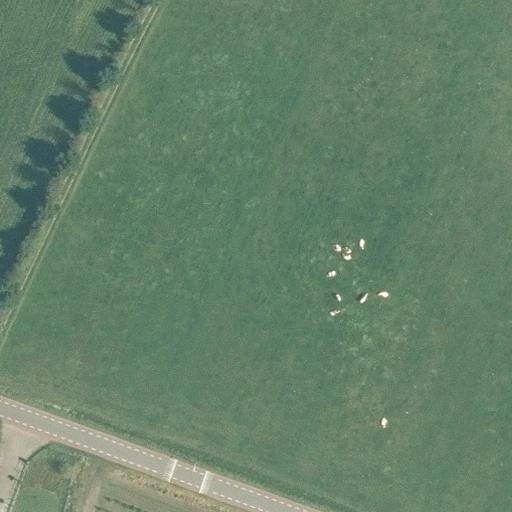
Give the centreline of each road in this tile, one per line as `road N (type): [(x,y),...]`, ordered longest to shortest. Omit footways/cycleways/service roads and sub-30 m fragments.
road 1 (track): [(0,314),(153,0)]
road 2 (tertiary): [(286,511),(0,408)]
